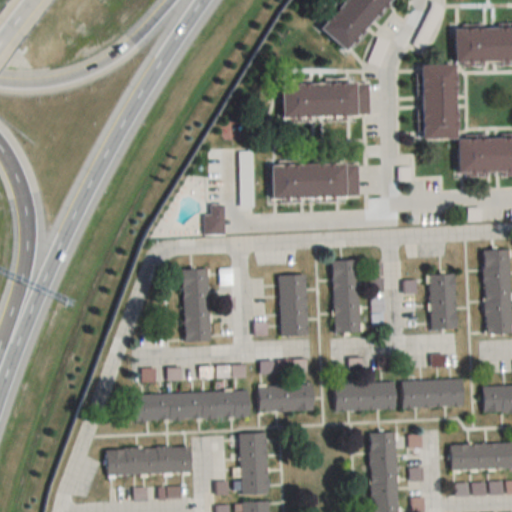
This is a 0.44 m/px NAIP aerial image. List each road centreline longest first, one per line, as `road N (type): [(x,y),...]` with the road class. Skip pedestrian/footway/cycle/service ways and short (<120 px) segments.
road 1 (residential): [(372,240),(171,251),(152,261),(57,511)]
road 2 (motorway): [(12,343),(99,162),(198,0)]
road 3 (residential): [(417,0),(388,77),(389,204)]
road 4 (secondary): [(12,343),(27,256),(21,193)]
road 5 (motorway): [(0,80),(78,71),(131,39)]
road 6 (residential): [(372,240),(511,234)]
road 7 (residential): [(389,204),(511,195)]
